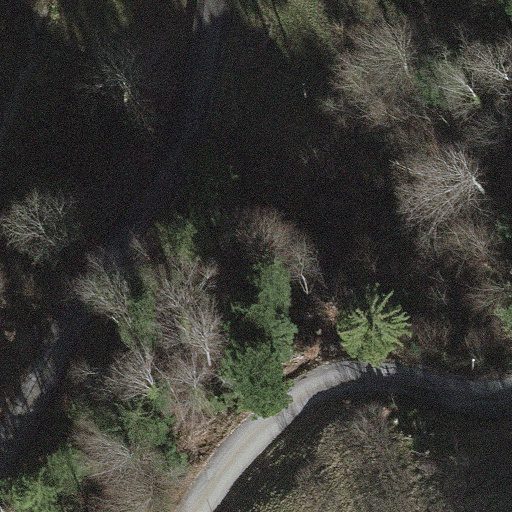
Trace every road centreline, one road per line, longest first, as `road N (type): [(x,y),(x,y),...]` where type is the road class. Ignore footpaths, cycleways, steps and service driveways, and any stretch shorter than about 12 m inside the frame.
road 1 (track): [(216,0),(200,96),(118,265),(0,454)]
road 2 (track): [(194,511),(229,462),(303,398),(334,383),(375,379),(511,400)]
